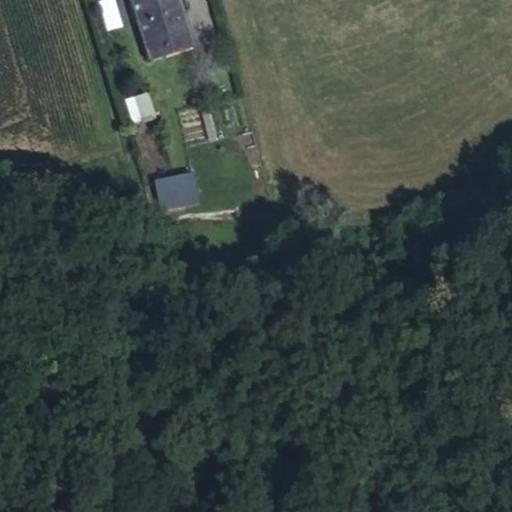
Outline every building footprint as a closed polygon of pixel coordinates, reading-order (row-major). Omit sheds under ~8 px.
[(98,0),(54,11),(65,46),(103,35),(115,64),(123,63),(103,0),(98,0)] [(125,0),(148,61),(195,45),(178,0),(125,0)] [(103,35),(65,46),(73,76),(115,64),(103,35)] [(126,98),(138,141),(159,134),(147,92),(126,98)] [(155,174),(159,210),(197,206),(193,170),(155,174)]
